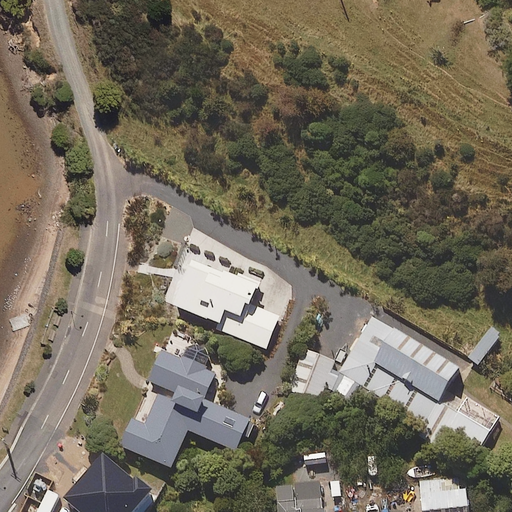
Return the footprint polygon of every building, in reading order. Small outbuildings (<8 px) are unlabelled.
[(239,283),(197,265),(178,310),(222,329),(220,333),(269,353),(282,321),(256,310),(265,288),(241,278),(239,283)] [(431,350),(370,314),(337,369),(429,425),(424,434),(441,445),(445,438),(473,454),(487,429),(441,402),(461,368),(431,350)] [(215,370),(162,347),(148,379),(179,392),(176,400),(159,392),(145,424),(132,418),(120,445),(171,467),(187,429),(237,450),(251,419),(203,398),(215,370)] [(340,373),(330,369),(334,358),(304,348),(290,389),(319,399),(324,385),(334,389),(340,373)] [(423,511),(465,511),(463,479),(421,483),(423,511)] [(324,511),(322,486),(272,490),(273,511),(324,511)]
